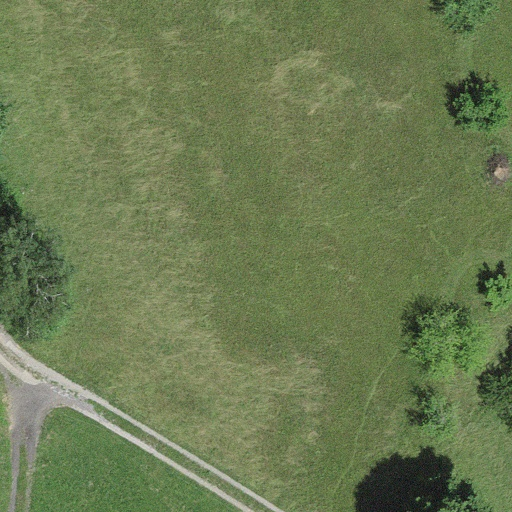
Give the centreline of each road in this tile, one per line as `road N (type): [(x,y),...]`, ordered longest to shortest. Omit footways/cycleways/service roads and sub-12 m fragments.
road 1 (track): [(255,511),(0,348)]
road 2 (track): [(1,351),(18,425),(10,511)]
